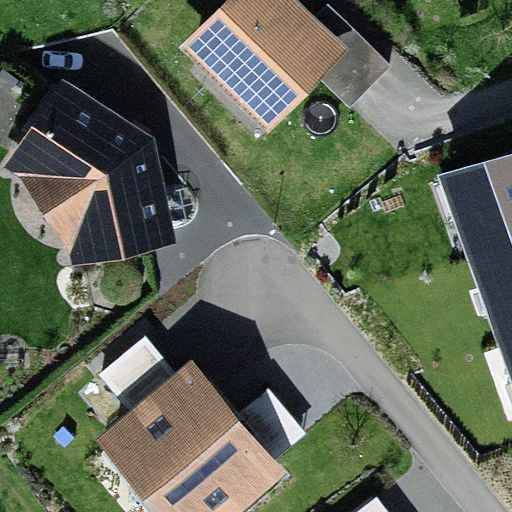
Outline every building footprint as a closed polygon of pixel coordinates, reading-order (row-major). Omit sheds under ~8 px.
[(346,48),(293,0),(229,0),(186,48),(273,127),(346,48)] [(139,146),(65,96),(15,156),(71,193),(72,251),(158,236),(139,146)] [(511,157),(442,182),(511,383),(511,157)] [(93,448),(149,511),(239,511),(280,477),(184,369),(93,448)] [(384,511),(375,500),(358,511),(384,511)]
